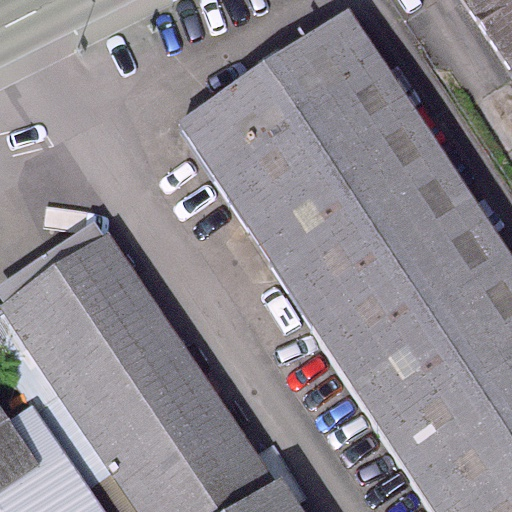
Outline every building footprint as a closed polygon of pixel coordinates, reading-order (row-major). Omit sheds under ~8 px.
[(511,0),(462,0),(511,78),(511,0)] [(511,511),(511,249),(351,2),(173,118),(429,511),(511,511)] [(0,294),(4,301),(102,234),(94,222),(0,284),(0,294)] [(103,511),(298,511),(108,231),(102,234),(4,301),(0,303),(5,309),(0,312),(0,375),(23,409),(31,404),(103,511)] [(0,407),(0,511),(103,511),(31,404),(23,409),(8,419),(0,407)]
